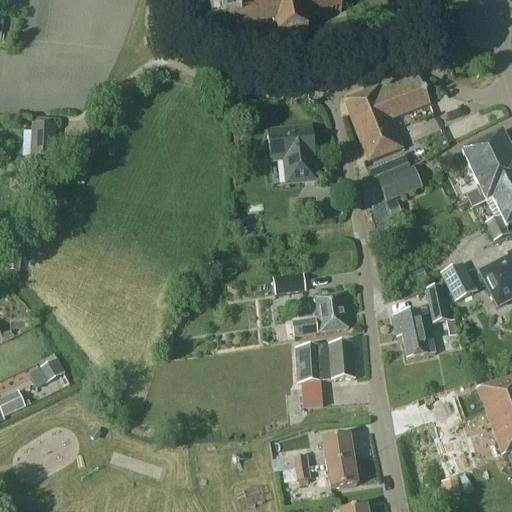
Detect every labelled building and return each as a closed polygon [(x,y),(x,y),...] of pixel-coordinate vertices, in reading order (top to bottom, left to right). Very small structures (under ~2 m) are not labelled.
[(222,0),(220,1),(227,39),(277,29),(280,41),(309,35),(307,21),(343,14),(340,0),(222,0)] [(430,106),(416,74),(344,102),(369,164),(402,151),(391,122),(430,106)] [(30,161),(54,162),(55,128),(32,127),(30,161)] [(287,186),(316,183),(313,156),(315,156),(312,130),(267,134),(270,163),(285,162),(287,186)] [(486,204),(511,190),(511,155),(502,134),(462,154),(486,204)] [(382,165),(367,172),(373,185),(388,179),(382,165)] [(423,193),(413,169),(378,184),(387,208),(423,193)] [(511,190),(486,204),(487,205),(492,202),(506,230),(511,226),(511,190)] [(34,216),(34,191),(19,191),(18,216),(34,216)] [(396,206),(388,209),(393,221),(401,218),(396,206)] [(507,240),(499,223),(485,229),(493,247),(507,240)] [(20,275),(22,258),(7,256),(5,273),(20,275)] [(511,257),(479,274),(498,310),(511,302),(511,257)] [(440,275),(453,305),(475,294),(460,265),(440,275)] [(275,299),(306,294),(303,276),(272,280),(275,299)] [(458,322),(450,324),(443,288),(425,292),(432,327),(446,324),(450,340),(461,337),(458,322)] [(348,331),(344,295),(315,299),(318,321),(293,324),(295,339),(317,336),(348,331)] [(435,357),(426,311),(393,318),(398,340),(403,339),(407,362),(435,357)] [(0,360),(12,354),(5,341),(0,344),(0,360)] [(355,382),(352,345),(297,349),(299,386),(355,382)] [(36,392),(65,376),(57,361),(28,377),(36,392)] [(511,379),(478,391),(503,458),(511,454),(511,379)] [(0,400),(0,412),(4,420),(26,409),(17,392),(0,400)] [(95,432),(89,439),(94,442),(99,435),(95,432)] [(326,467),(353,463),(349,438),(322,442),(326,467)] [(451,449),(437,452),(440,466),(454,463),(451,449)] [(294,472),(309,470),(306,458),(273,464),(276,476),(294,472)] [(353,463),(326,467),(330,492),(358,488),(353,463)] [(309,470),(294,472),(297,485),(311,482),(309,470)]
